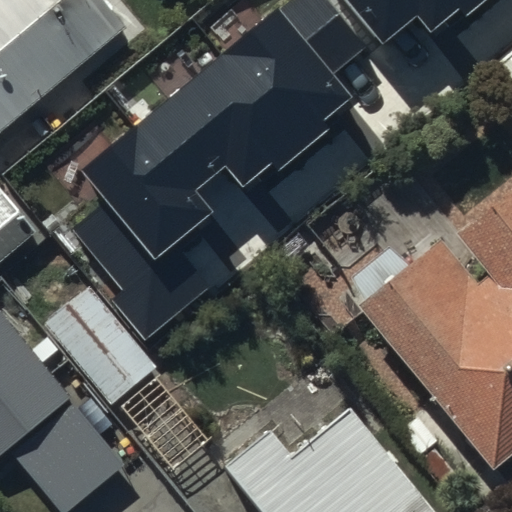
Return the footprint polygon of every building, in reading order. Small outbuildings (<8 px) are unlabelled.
[(84,0),(0,0),(0,153),(126,49),(84,0)] [(273,10),(79,172),(104,202),(71,229),(124,292),(111,302),(143,340),(207,286),(177,250),(199,232),(194,225),(210,212),(192,191),(223,165),(241,186),(267,164),(276,174),(341,120),(335,112),(353,97),(335,76),(376,41),(381,47),(414,19),(427,36),(456,12),(463,21),(489,0),(296,0),(278,16),(273,10)] [(511,49),(495,63),(511,84),(511,98),(511,104),(511,105),(511,49)] [(0,207),(0,264),(28,243),(0,207)] [(363,331),(355,338),(489,500),(511,482),(511,218),(454,267),(447,260),(408,292),(363,331)] [(349,304),(363,331),(408,292),(387,275),(349,304)] [(88,291),(47,323),(111,402),(152,370),(88,291)] [(0,336),(0,479),(11,471),(44,511),(85,511),(122,484),(0,336)] [(268,433),(224,468),(259,511),(432,511),(348,409),(288,457),(268,433)]
